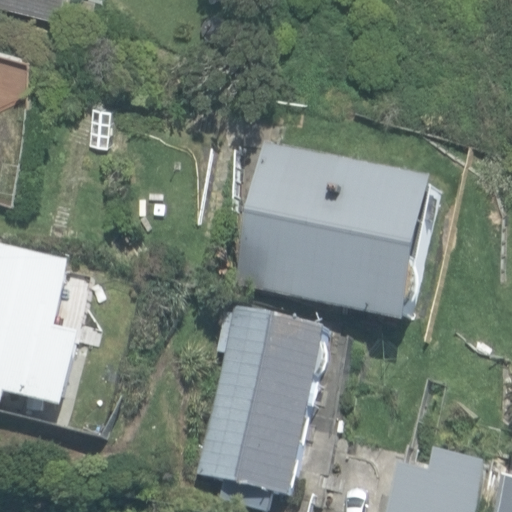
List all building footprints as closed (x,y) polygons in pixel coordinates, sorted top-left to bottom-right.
[(0,0),(0,2),(71,19),(75,0),(0,0)] [(243,286),(419,326),(451,188),(273,148),(243,286)] [(0,411),(12,415),(17,397),(72,411),(91,339),(65,332),(82,268),(0,245),(0,411)] [(225,505),(251,511),(275,511),(279,496),(296,500),(338,333),(245,310),(242,319),(230,316),(220,356),(233,359),(203,477),(231,484),(225,505)] [(394,511),(481,511),(493,465),(444,453),(439,475),(407,466),(394,511)] [(500,511),(511,511),(511,478),(509,478),(500,511)]
